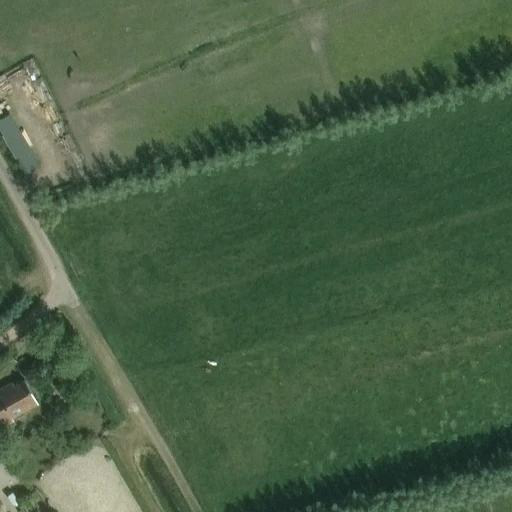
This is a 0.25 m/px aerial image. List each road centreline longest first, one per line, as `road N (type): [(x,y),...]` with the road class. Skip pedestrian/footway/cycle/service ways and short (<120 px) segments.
road 1 (unknown): [(62,286),(176,511)]
road 2 (unclassified): [(62,286),(0,173)]
